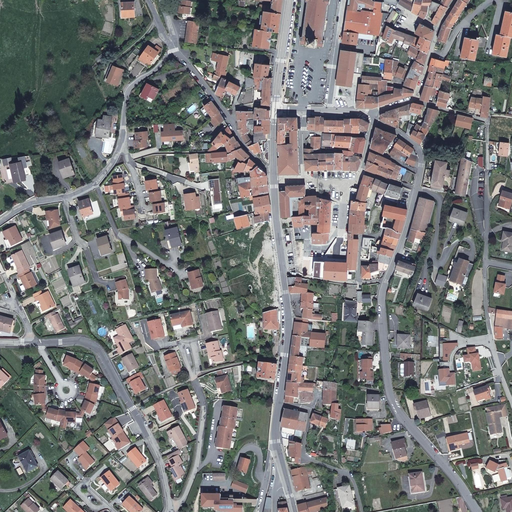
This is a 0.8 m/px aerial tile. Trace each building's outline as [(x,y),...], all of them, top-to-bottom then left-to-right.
[(190,14),(191,1),(186,0),(179,0),(179,6),(180,6),(179,12),(190,14)] [(282,13),(283,0),(273,0),(274,0),(274,1),(273,7),(272,12),(282,13)] [(323,39),(325,32),(326,20),(328,5),(329,5),(329,4),(330,4),(330,0),(306,0),(307,1),(307,2),(308,2),(306,16),(305,22),(303,36),(302,36),(302,37),(301,37),(301,43),(301,44),(306,45),(309,45),(308,46),(310,46),(310,45),(314,45),(314,47),(315,47),(315,46),(318,47),(318,46),(323,47),(324,46),(325,40),(324,40),(324,39),(323,39)] [(374,12),(375,1),(373,1),(372,0),(351,0),(350,10),(361,11),(361,10),(370,11),(374,12)] [(412,12),(415,0),(399,0),(398,3),(408,9),(412,12)] [(421,0),(415,0),(412,12),(419,16),(421,10),(422,5),(422,0),(421,0)] [(467,3),(462,0),(458,0),(455,6),(462,10),(467,3)] [(381,13),(383,3),(375,1),(374,12),(381,13)] [(441,5),(441,4),(440,4),(433,1),(431,5),(430,9),(432,9),(437,11),(441,5)] [(135,16),(134,2),(122,3),(123,17),(135,16)] [(427,14),(429,6),(422,5),(421,10),(419,16),(425,19),(427,14)] [(436,24),(447,8),(441,5),(437,11),(436,14),(433,20),(432,22),(436,24)] [(462,10),(455,6),(451,13),(458,17),(462,10)] [(367,34),(370,11),(361,10),(361,11),(350,10),(348,24),(345,25),(344,31),(359,33),(360,33),(363,34),(367,34)] [(389,23),(396,12),(394,10),(392,13),(391,14),(386,21),(387,22),(389,23)] [(282,13),(272,12),(265,11),(264,15),(263,24),(262,29),(262,30),(272,32),(279,32),(282,13)] [(380,36),(383,13),(381,13),(374,12),(370,11),(367,34),(380,36)] [(511,37),(511,11),(506,11),(501,35),(511,37)] [(386,21),(391,14),(383,13),(380,36),(384,26),(385,25),(387,22),(386,21)] [(451,13),(447,19),(454,24),(458,17),(451,13)] [(454,24),(447,19),(443,26),(450,28),(454,24)] [(196,43),(199,22),(195,21),(189,20),(186,42),(196,43)] [(431,41),(434,31),(421,24),(415,34),(421,36),(430,40),(431,41)] [(394,38),(396,31),(388,26),(383,39),(392,43),(394,38)] [(446,43),(450,28),(443,26),(438,40),(440,41),(446,43)] [(270,48),(272,32),(262,30),(260,30),(256,29),(254,46),(260,47),(264,48),(270,48)] [(358,35),(359,33),(344,31),(343,43),(357,45),(358,35)] [(399,40),(402,33),(396,31),(394,38),(399,40)] [(404,42),(408,35),(402,33),(399,40),(404,42)] [(378,43),(380,36),(367,34),(363,34),(362,41),(365,41),(378,43)] [(511,37),(501,35),(497,34),(493,54),(507,57),(511,37)] [(412,45),(415,37),(408,35),(404,42),(404,43),(411,45),(412,45)] [(426,53),(430,40),(421,36),(419,39),(416,48),(426,53)] [(478,46),(479,40),(466,37),(461,57),(475,60),(478,46)] [(484,48),(487,38),(479,37),(478,37),(477,38),(479,39),(479,40),(478,46),(484,48)] [(425,64),(428,54),(426,53),(416,48),(412,45),(411,45),(409,50),(409,51),(408,53),(411,55),(417,59),(425,64)] [(151,63),(158,52),(149,46),(142,56),(151,63)] [(199,52),(197,47),(190,48),(193,55),(199,52)] [(363,64),(364,56),(360,56),(361,53),(342,50),(337,84),(346,85),(346,83),(352,84),(354,73),(362,74),(362,70),(363,68),(363,64)] [(225,71),(229,56),(214,53),(212,60),(219,61),(217,70),(216,75),(222,78),(224,79),(226,72),(225,71)] [(151,63),(142,56),(140,59),(149,65),(151,63)] [(448,66),(450,61),(445,60),(445,62),(434,59),(432,58),(430,65),(445,68),(446,65),(448,66)] [(393,74),(394,60),(391,60),(386,59),(386,63),(385,69),(385,77),(392,78),(393,74)] [(422,75),(424,66),(416,61),(411,69),(410,72),(407,77),(411,79),(411,78),(413,79),(413,80),(415,75),(419,77),(420,74),(422,75)] [(270,65),(256,63),(254,77),(255,77),(264,77),(269,77),(270,65)] [(443,74),(445,68),(430,65),(429,71),(430,71),(437,73),(442,74),(443,74)] [(114,66),(108,81),(118,85),(124,70),(114,66)] [(401,78),(405,69),(404,68),(400,66),(396,75),(401,78)] [(407,77),(410,72),(405,69),(401,78),(406,80),(407,77)] [(442,76),(442,74),(437,73),(430,71),(428,78),(441,81),(441,79),(442,76)] [(450,80),(452,77),(451,76),(443,74),(442,74),(442,76),(443,77),(443,79),(450,82),(450,80)] [(415,88),(419,77),(415,75),(413,80),(413,79),(411,78),(411,79),(407,77),(406,80),(404,85),(415,88)] [(255,84),(255,80),(246,76),(246,88),(246,89),(255,84)] [(387,86),(387,80),(383,80),(382,80),(382,79),(382,78),(363,76),(362,83),(378,84),(378,85),(387,86)] [(491,86),(492,78),(486,76),(484,85),(491,86)] [(263,87),(264,77),(255,77),(255,80),(255,84),(255,89),(263,89),(263,87)] [(271,87),(272,77),(269,77),(264,77),(263,87),(271,87)] [(227,89),(230,82),(225,79),(224,79),(222,78),(221,81),(219,86),(227,89)] [(440,83),(441,81),(428,78),(425,85),(437,88),(440,89),(440,83)] [(238,92),(241,87),(230,82),(227,89),(232,92),(236,94),(238,92)] [(154,98),(159,89),(148,84),(142,95),(147,98),(149,96),(154,98)] [(368,94),(369,85),(361,84),(359,84),(358,93),(366,93),(366,96),(368,96),(368,94)] [(378,85),(369,85),(368,94),(372,94),(373,89),(379,89),(378,85)] [(403,95),(403,89),(398,89),(398,88),(395,87),(391,86),(387,86),(378,85),(379,89),(379,92),(379,97),(379,106),(404,97),(403,95)] [(435,95),(437,88),(425,85),(421,99),(429,102),(431,94),(435,95)] [(226,92),(227,89),(219,86),(216,94),(221,96),(224,97),(226,92)] [(270,105),(271,87),(263,87),(263,89),(262,104),(270,105)] [(413,94),(414,92),(403,88),(403,89),(403,95),(404,97),(413,94)] [(447,108),(450,93),(449,93),(447,92),(440,90),(439,96),(436,105),(447,108)] [(379,106),(379,97),(373,97),(368,96),(366,96),(365,100),(365,108),(374,108),(379,106)] [(488,118),(490,98),(483,96),(483,99),(482,108),(481,112),(481,116),(488,118)] [(211,101),(208,97),(203,104),(204,106),(211,101)] [(475,107),(477,98),(471,97),(469,106),(475,107)] [(220,112),(212,101),(211,101),(204,106),(213,117),(220,112)] [(424,107),(424,106),(413,103),(411,111),(421,113),(421,114),(424,107)] [(410,113),(411,104),(399,108),(399,116),(402,115),(411,114),(411,113),(410,113)] [(270,118),(270,110),(268,109),(268,108),(256,107),(255,119),(258,119),(270,118)] [(399,116),(399,108),(386,111),(386,112),(387,112),(386,122),(385,122),(399,128),(399,119),(399,116)] [(429,130),(439,111),(429,108),(427,114),(425,121),(425,122),(422,126),(429,130)] [(253,118),(253,111),(237,111),(237,120),(238,120),(247,121),(247,120),(248,118),(253,118)] [(224,120),(220,112),(213,117),(212,119),(213,120),(217,126),(224,120)] [(473,120),(473,119),(458,115),(458,116),(456,125),(470,129),(471,129),(473,120)] [(108,137),(112,117),(105,116),(104,120),(100,120),(97,135),(108,137)] [(298,129),(297,117),(279,117),(279,123),(288,123),(288,127),(291,126),(291,129),(298,129)] [(351,124),(351,119),(344,118),(344,121),(344,131),(352,132),(353,124),(351,124)] [(360,130),(362,119),(351,119),(351,124),(353,124),(352,132),(360,132),(360,130)] [(368,131),(370,123),(362,119),(360,130),(362,130),(368,131)] [(256,125),(256,120),(253,120),(247,120),(247,121),(238,120),(238,129),(244,128),(249,128),(249,129),(256,128),(256,125)] [(338,131),(338,121),(326,120),(325,120),(325,131),(338,131)] [(413,130),(416,126),(409,123),(406,133),(410,136),(413,130)] [(175,124),(165,124),(165,132),(164,132),(164,140),(169,140),(184,140),(183,131),(175,131),(175,124)] [(425,136),(429,130),(422,126),(417,124),(416,126),(413,130),(410,136),(421,144),(425,136)] [(270,133),(270,125),(258,125),(256,125),(256,128),(255,132),(264,130),(265,134),(266,134),(268,133),(270,133)] [(231,138),(234,137),(234,136),(228,126),(223,132),(231,138)] [(391,142),(396,135),(386,131),(386,132),(376,127),(374,137),(382,141),(383,139),(391,142)] [(291,151),(278,151),(279,173),(280,174),(284,174),(291,174),(300,174),(299,164),(299,157),(299,150),(298,129),(291,129),(291,130),(291,132),(291,136),(291,140),(291,151)] [(266,139),(266,134),(265,134),(264,130),(255,132),(255,138),(255,141),(258,141),(262,140),(262,139),(266,139)] [(148,139),(147,131),(136,132),(136,140),(146,139),(148,139)] [(224,144),(231,138),(223,132),(222,131),(212,143),(214,144),(219,148),(224,144)] [(247,143),(251,140),(246,133),(242,136),(247,143)] [(331,146),(332,134),(324,134),(323,145),(331,146)] [(352,137),(353,137),(345,136),(337,136),(335,146),(337,146),(343,146),(350,147),(351,147),(352,137)] [(236,140),(234,137),(231,138),(224,144),(226,145),(226,146),(232,143),(237,141),(236,140)] [(320,147),(321,137),(313,137),(312,149),(313,149),(320,149),(320,147)] [(354,151),(358,138),(352,137),(351,147),(350,147),(349,150),(354,151)] [(385,151),(391,142),(383,139),(382,141),(374,137),(373,137),(370,148),(377,151),(378,151),(383,153),(384,152),(385,153),(386,151),(385,151)] [(363,153),(366,140),(364,138),(358,138),(354,151),(363,153)] [(147,147),(146,139),(136,140),(134,140),(135,148),(147,147)] [(291,151),(291,140),(286,140),(286,144),(278,144),(278,150),(278,151),(291,151)] [(402,151),(407,145),(401,140),(398,145),(396,144),(394,146),(402,151)] [(241,148),(238,141),(237,141),(232,143),(226,146),(227,146),(228,152),(228,154),(233,151),(235,150),(237,150),(241,148)] [(260,146),(259,142),(254,144),(249,146),(256,154),(263,152),(262,145),(260,146)] [(507,156),(509,143),(501,142),(499,155),(507,156)] [(410,154),(414,149),(407,145),(402,151),(408,156),(409,156),(410,154)] [(409,156),(408,156),(402,151),(394,146),(389,154),(406,162),(409,156)] [(250,156),(245,152),(242,148),(241,148),(237,150),(235,150),(233,151),(237,156),(240,160),(239,161),(242,163),(243,162),(245,160),(248,158),(250,156)] [(228,154),(228,152),(222,152),(221,149),(218,151),(217,152),(212,152),(212,153),(213,162),(226,161),(227,161),(228,154)] [(237,156),(233,151),(228,154),(227,161),(237,156)] [(344,155),(344,153),(343,153),(335,152),(335,153),(335,170),(343,170),(344,155)] [(375,162),(378,155),(377,155),(370,152),(368,160),(374,163),(375,162)] [(335,170),(335,153),(327,154),(327,161),(327,170),(335,170)] [(200,171),(198,162),(199,162),(198,154),(191,154),(192,162),(190,162),(192,172),(200,171)] [(416,160),(414,156),(410,154),(409,156),(406,162),(414,166),(416,160)] [(357,170),(363,157),(362,157),(354,155),(354,156),(350,156),(350,170),(357,170)] [(391,162),(391,161),(378,155),(377,155),(378,155),(375,162),(388,168),(391,162)] [(27,167),(25,156),(19,157),(20,162),(22,162),(23,168),(27,167)] [(465,196),(472,161),(464,157),(462,157),(455,194),(465,196)] [(74,174),(69,159),(59,162),(64,177),(74,174)] [(253,170),(257,165),(250,159),(249,162),(248,163),(247,163),(245,162),(243,162),(242,163),(239,161),(236,167),(235,170),(250,170),(251,170),(253,170)] [(319,161),(319,160),(305,160),(306,170),(320,170),(319,161)] [(381,169),(382,167),(379,165),(374,163),(368,160),(366,169),(376,173),(378,168),(379,168),(381,169)] [(446,169),(447,162),(436,160),(434,170),(445,172),(445,177),(448,178),(449,176),(450,170),(446,169)] [(23,168),(22,162),(20,162),(13,164),(17,181),(26,180),(23,168)] [(394,170),(396,164),(391,162),(388,168),(394,170)] [(17,181),(13,164),(11,164),(12,169),(7,169),(9,179),(14,178),(15,182),(17,181)] [(399,173),(402,167),(396,164),(394,170),(393,172),(391,178),(396,180),(399,173)] [(266,175),(266,173),(257,165),(253,170),(251,170),(251,174),(252,177),(266,175)] [(391,178),(393,172),(382,167),(381,169),(380,171),(380,172),(379,174),(391,178)] [(445,177),(445,172),(434,170),(431,185),(431,186),(431,188),(443,191),(444,188),(443,188),(445,177)] [(268,184),(267,174),(266,175),(252,177),(252,187),(268,184)] [(113,176),(114,181),(114,185),(124,183),(123,180),(123,175),(113,176)] [(372,187),(376,179),(364,175),(362,183),(370,186),(372,187)] [(252,187),(252,177),(249,177),(246,177),(239,178),(242,197),(250,196),(251,196),(250,188),(253,188),(252,187)] [(158,188),(156,179),(146,181),(147,190),(158,188)] [(385,193),(389,185),(382,182),(383,182),(376,179),(372,187),(372,188),(372,189),(374,189),(379,191),(385,194),(385,193)] [(126,192),(124,183),(114,185),(115,190),(115,194),(119,193),(126,192)] [(365,202),(370,186),(362,183),(357,200),(365,202)] [(269,192),(268,184),(252,187),(253,188),(254,195),(254,197),(261,196),(268,194),(268,192),(269,192)] [(399,198),(402,188),(390,184),(390,185),(389,185),(385,193),(399,198)] [(291,216),(290,197),(297,196),(297,195),(305,194),(306,194),(305,185),(286,186),(287,193),(282,193),(280,193),(281,217),(291,216)] [(162,200),(160,191),(150,192),(151,201),(162,200)] [(381,203),(385,194),(379,191),(378,193),(379,194),(376,202),(381,203)] [(509,208),(511,200),(511,193),(503,191),(501,197),(499,205),(509,208)] [(200,208),(199,199),(196,199),(196,197),(195,193),(184,194),(187,210),(200,208)] [(270,203),(268,194),(261,196),(263,204),(270,203)] [(299,215),(299,198),(304,198),(304,197),(305,197),(305,194),(297,195),(297,196),(290,197),(291,216),(293,216),(298,216),(299,215)] [(271,210),(270,203),(263,204),(261,196),(254,197),(254,199),(256,208),(257,213),(261,212),(268,211),(271,210)] [(321,206),(321,198),(317,197),(317,196),(309,196),(305,197),(304,197),(304,198),(299,198),(299,215),(304,215),(305,207),(306,206),(306,204),(311,204),(310,208),(310,213),(313,214),(315,215),(317,214),(317,205),(321,206)] [(131,206),(130,197),(129,197),(119,198),(120,207),(124,207),(131,206)] [(428,232),(436,203),(434,201),(420,197),(412,228),(422,231),(426,232),(426,231),(428,232)] [(330,224),(331,201),(321,198),(321,206),(317,205),(317,214),(320,215),(320,223),(319,223),(319,224),(318,232),(323,233),(330,232),(330,224)] [(93,213),(89,199),(79,202),(83,216),(93,213)] [(365,210),(366,202),(356,201),(357,200),(352,199),(351,208),(365,210)] [(165,211),(164,203),(154,204),(155,213),(165,211)] [(405,219),(407,209),(396,207),(385,204),(385,207),(383,215),(385,215),(397,218),(405,219)] [(463,224),(468,213),(454,208),(453,212),(455,213),(452,220),(463,224)] [(136,218),(135,209),(134,209),(124,210),(125,215),(125,219),(136,218)] [(60,225),(58,210),(46,211),(47,220),(49,220),(51,229),(60,225)] [(269,219),(269,213),(262,214),(254,216),(256,222),(263,221),(269,219)] [(320,223),(320,215),(317,214),(315,215),(313,214),(310,213),(310,215),(304,215),(304,223),(306,224),(319,224),(319,223),(320,223)] [(250,225),(247,215),(247,214),(235,216),(235,217),(238,228),(250,225)] [(364,221),(364,214),(362,214),(361,214),(361,215),(351,214),(350,222),(359,224),(364,224),(364,221)] [(304,223),(304,215),(299,215),(298,216),(293,216),(294,227),(305,226),(304,224),(304,223)] [(359,232),(359,224),(350,222),(350,231),(354,232),(359,232)] [(401,233),(403,226),(395,224),(394,230),(398,232),(401,233)] [(22,240),(15,226),(3,231),(7,239),(9,238),(12,245),(22,240)] [(182,244),(177,227),(165,230),(167,239),(170,239),(172,247),(178,245),(182,244)] [(398,239),(401,233),(398,232),(394,230),(387,227),(387,228),(386,230),(385,234),(394,237),(398,239)] [(426,233),(426,232),(422,231),(412,228),(408,240),(414,242),(415,237),(424,239),(426,233)] [(66,244),(61,231),(50,235),(55,248),(66,244)] [(511,251),(511,246),(511,232),(504,231),(502,240),(504,240),(502,249),(511,251)] [(322,243),(323,233),(318,232),(313,232),(313,233),(312,239),(313,239),(312,242),(319,243),(322,243)] [(392,243),(394,237),(385,234),(383,241),(392,243)] [(112,251),(107,236),(97,239),(102,254),(112,251)] [(356,269),(358,239),(354,239),(354,238),(348,237),(348,239),(349,239),(348,263),(349,263),(348,264),(349,264),(349,270),(350,270),(350,269),(356,269)] [(372,241),(372,238),(369,237),(369,238),(363,237),(362,248),(371,249),(371,245),(372,241)] [(394,250),(396,245),(392,243),(383,241),(382,243),(381,247),(394,250)] [(392,256),(394,250),(381,247),(381,248),(380,251),(378,250),(378,253),(380,253),(381,253),(392,256)] [(370,251),(371,249),(362,248),(360,259),(369,260),(370,256),(370,251)] [(30,268),(22,250),(12,255),(12,256),(8,258),(8,259),(9,262),(10,262),(12,265),(16,263),(19,268),(17,269),(19,273),(28,269),(30,268)] [(379,261),(380,253),(378,253),(370,251),(370,256),(376,257),(376,261),(379,261)] [(389,264),(392,256),(381,253),(380,253),(379,261),(389,264)] [(468,262),(469,261),(460,258),(458,263),(455,262),(454,266),(455,266),(453,272),(454,272),(451,280),(462,284),(463,281),(465,276),(467,270),(466,269),(468,262)] [(412,274),(415,266),(412,265),(399,260),(396,268),(412,274)] [(349,270),(349,264),(348,264),(349,263),(348,263),(326,261),(325,276),(325,278),(348,280),(348,276),(349,276),(349,270)] [(386,269),(389,264),(379,261),(379,263),(380,269),(386,269)] [(469,278),(475,265),(468,262),(466,269),(467,270),(465,276),(468,278),(469,278)] [(380,269),(379,263),(373,264),(370,264),(369,264),(370,266),(371,272),(380,269)] [(85,282),(79,266),(69,269),(74,285),(85,282)] [(371,272),(370,266),(366,266),(364,266),(362,266),(362,277),(363,277),(371,277),(372,277),(372,275),(371,272)] [(411,278),(412,274),(396,268),(395,271),(397,271),(396,273),(408,278),(408,276),(411,277),(411,278)] [(37,284),(31,272),(30,273),(28,269),(19,273),(17,274),(19,278),(21,277),(26,289),(37,284)] [(157,279),(157,269),(146,270),(146,280),(149,280),(149,282),(151,282),(152,284),(151,285),(154,292),(162,290),(158,279),(157,279)] [(203,286),(201,277),(199,269),(188,272),(190,280),(191,280),(193,288),(203,286)] [(447,277),(439,274),(436,284),(444,287),(447,277)] [(129,288),(126,280),(116,283),(119,291),(120,291),(120,293),(119,294),(119,300),(129,299),(129,288)] [(307,293),(308,285),(301,284),(296,284),(296,287),(289,287),(290,294),(302,294),(307,293)] [(55,306),(48,291),(43,293),(35,297),(37,301),(40,300),(42,305),(40,305),(43,311),(55,306)] [(313,303),(313,294),(307,293),(302,294),(302,302),(313,303)] [(427,310),(432,299),(418,293),(417,298),(419,299),(416,305),(427,310)] [(356,316),(357,304),(346,303),(345,321),(358,322),(358,316),(356,316)] [(279,322),(279,309),(264,313),(264,322),(264,329),(279,329),(279,322)] [(312,315),(313,310),(304,309),(303,319),(308,319),(312,320),(312,315)] [(193,325),(190,311),(171,316),(174,326),(182,324),(183,327),(193,325)] [(222,330),(218,311),(207,313),(211,332),(222,330)] [(511,312),(498,311),(497,311),(497,314),(495,327),(503,328),(502,328),(511,329),(511,312)] [(64,328),(58,314),(56,315),(54,312),(46,316),(48,319),(50,318),(56,332),(64,328)] [(12,325),(14,320),(0,316),(0,328),(11,332),(13,332),(14,330),(13,330),(14,329),(15,326),(14,326),(12,325)] [(165,337),(160,320),(151,322),(152,328),(150,329),(153,339),(165,337)] [(372,346),(373,322),(360,322),(359,332),(365,332),(365,336),(364,345),(372,346)] [(302,328),(303,324),(296,323),(295,323),(295,328),(294,336),(301,337),(302,328)] [(134,340),(126,325),(116,330),(119,335),(120,336),(115,339),(119,348),(129,343),(134,340)] [(439,346),(440,361),(449,361),(449,358),(450,357),(450,356),(451,354),(451,353),(452,351),(454,348),(455,348),(456,347),(457,346),(458,346),(458,343),(450,343),(450,330),(439,325),(439,338),(444,338),(444,346),(439,346)] [(312,334),(312,330),(302,328),(301,337),(308,338),(311,338),(311,333),(312,334)] [(324,347),(326,334),(312,334),(311,333),(311,338),(310,346),(312,346),(324,347)] [(410,348),(410,335),(398,335),(398,348),(410,348)] [(300,345),(301,337),(294,336),(291,356),(299,357),(299,351),(300,345)] [(308,346),(308,338),(301,337),(300,345),(308,346)] [(220,352),(218,342),(207,344),(209,353),(211,352),(213,359),(214,363),(224,361),(221,351),(220,352)] [(132,348),(129,343),(119,348),(117,349),(120,355),(132,348)] [(307,349),(308,346),(300,345),(299,351),(301,351),(300,356),(306,356),(307,349)] [(475,347),(467,348),(469,355),(464,356),(465,362),(470,362),(472,363),(472,367),(481,366),(479,354),(476,354),(475,347)] [(181,368),(175,353),(165,357),(171,372),(172,372),(177,369),(180,368),(181,368)] [(410,354),(401,353),(401,359),(405,363),(405,364),(402,364),(401,365),(401,375),(402,376),(405,376),(414,376),(414,363),(410,363),(410,354)] [(139,367),(132,354),(123,359),(130,372),(135,369),(139,367)] [(74,369),(77,360),(68,356),(64,365),(70,367),(73,369),(74,369)] [(303,366),(303,358),(299,357),(291,356),(290,364),(303,366)] [(366,360),(359,360),(359,380),(373,380),(373,372),(370,372),(370,368),(372,368),(372,358),(366,358),(366,360)] [(76,372),(81,362),(77,360),(74,369),(73,369),(73,370),(76,372)] [(81,373),(86,365),(81,362),(76,372),(80,374),(81,373)] [(276,381),(278,365),(269,364),(260,363),(258,379),(268,380),(276,381)] [(301,378),(303,366),(290,364),(289,372),(297,372),(296,384),(300,384),(300,383),(301,378)] [(94,370),(86,365),(81,373),(84,375),(89,378),(91,375),(94,370)] [(11,377),(3,369),(1,371),(9,379),(11,377)] [(441,374),(443,386),(456,385),(455,373),(451,374),(451,375),(450,375),(449,369),(443,370),(443,374),(441,374)] [(45,382),(46,376),(43,376),(43,372),(42,371),(38,370),(37,371),(36,375),(35,385),(44,386),(45,386),(45,382)] [(1,371),(0,371),(0,385),(2,388),(10,379),(9,379),(1,371)] [(296,384),(297,372),(289,372),(288,383),(296,384)] [(140,379),(137,374),(132,377),(127,379),(130,384),(131,383),(132,382),(137,393),(145,389),(140,379)] [(232,391),(228,376),(216,379),(217,384),(218,383),(219,385),(217,386),(218,388),(221,388),(223,393),(232,391)] [(324,390),(325,382),(318,381),(317,381),(316,388),(324,390)] [(336,390),(337,383),(325,382),(324,390),(336,390)] [(299,393),(300,384),(296,384),(288,383),(286,396),(294,398),(299,398),(299,395),(299,393)] [(313,386),(313,383),(304,383),(300,383),(300,384),(299,393),(313,393),(313,388),(313,386)] [(98,396),(100,386),(94,385),(91,384),(90,389),(89,393),(89,394),(98,396)] [(489,391),(488,386),(474,391),(475,396),(477,395),(479,401),(481,400),(485,398),(486,400),(491,398),(489,393),(488,391),(489,391)] [(192,403),(193,402),(188,390),(179,394),(182,402),(181,403),(185,412),(194,408),(192,403)] [(336,404),(336,390),(324,390),(324,405),(333,405),(333,404),(336,404)] [(314,399),(313,393),(299,393),(299,395),(301,395),(301,404),(309,403),(312,402),(314,399)] [(45,394),(35,395),(36,405),(42,404),(46,404),(45,398),(45,394)] [(379,409),(379,396),(368,396),(368,409),(379,409)] [(96,400),(86,397),(85,401),(86,401),(95,405),(96,400)] [(90,414),(95,405),(86,401),(84,405),(82,410),(85,412),(90,414)] [(172,416),(164,401),(155,406),(159,414),(163,421),(172,416)] [(430,416),(426,401),(415,404),(416,410),(418,409),(420,419),(430,416)] [(340,420),(341,410),(338,410),(338,404),(337,404),(336,404),(333,404),(333,405),(332,411),(331,418),(340,420)] [(507,416),(505,404),(487,408),(488,413),(501,410),(503,417),(507,416)] [(230,449),(233,429),(235,429),(238,408),(224,406),(221,427),(220,427),(217,447),(230,449)] [(56,420),(59,411),(55,410),(50,409),(49,412),(47,418),(56,420)] [(282,427),(282,433),(283,438),(290,440),(293,441),(295,434),(301,435),(302,431),(306,431),(308,414),(285,410),(282,427)] [(503,417),(501,410),(488,413),(487,413),(489,425),(490,424),(492,434),(502,432),(499,417),(503,417)] [(77,417),(77,413),(71,413),(67,413),(66,422),(76,423),(77,417)] [(325,428),(329,420),(327,419),(323,417),(320,416),(314,414),(311,422),(320,426),(325,428)] [(126,439),(121,432),(123,432),(123,431),(119,424),(115,418),(111,419),(107,423),(110,427),(108,428),(110,430),(109,431),(114,437),(113,438),(118,445),(126,439)] [(372,426),(372,419),(357,419),(357,426),(358,426),(358,431),(362,431),(367,431),(367,430),(371,430),(371,426),(372,426)] [(379,428),(381,435),(392,432),(390,425),(382,425),(382,428),(379,428)] [(188,445),(179,427),(168,433),(171,438),(174,436),(178,444),(177,445),(180,449),(188,445)] [(469,440),(467,433),(447,438),(450,451),(459,449),(458,445),(458,443),(469,440)] [(290,442),(290,440),(283,438),(283,439),(283,443),(285,455),(286,457),(292,457),(292,450),(290,450),(290,442)] [(407,447),(405,439),(392,443),(397,458),(402,457),(402,456),(407,454),(405,448),(407,447)] [(90,449),(84,442),(75,449),(82,456),(86,452),(90,449)] [(302,445),(302,444),(290,442),(290,450),(292,450),(292,457),(296,457),(300,458),(301,458),(302,445)] [(147,461),(136,448),(128,455),(139,467),(147,461)] [(179,456),(182,454),(179,450),(168,456),(170,460),(179,456)] [(38,467),(29,451),(20,456),(24,462),(22,463),(27,472),(38,467)] [(95,462),(86,452),(82,456),(79,459),(88,469),(95,462)] [(185,474),(180,465),(183,463),(179,456),(170,460),(169,461),(173,468),(174,470),(172,471),(174,474),(176,478),(180,476),(185,474)] [(246,473),(250,461),(242,458),(238,471),(246,473)] [(508,467),(506,463),(499,465),(490,460),(489,464),(487,469),(495,473),(497,470),(498,470),(501,482),(508,480),(511,479),(511,477),(509,469),(508,470),(507,467),(508,467)] [(307,473),(305,467),(303,468),(301,468),(292,470),(297,491),(310,488),(307,473)] [(69,481),(59,471),(51,479),(61,489),(66,484),(68,486),(70,483),(69,481)] [(120,484),(110,471),(101,478),(111,491),(120,484)] [(422,484),(421,479),(422,479),(422,478),(423,478),(422,473),(410,474),(411,486),(413,486),(414,492),(425,491),(424,486),(424,485),(423,485),(423,484),(422,484)] [(152,488),(150,485),(152,484),(153,483),(148,477),(145,480),(147,481),(140,486),(140,487),(150,500),(157,494),(152,488)] [(354,505),(349,486),(339,489),(344,507),(354,505)] [(230,500),(230,502),(221,502),(221,495),(203,495),(203,506),(208,506),(208,507),(216,507),(216,511),(222,511),(240,511),(240,507),(237,507),(237,505),(237,502),(235,502),(234,500),(230,500)] [(140,511),(143,509),(130,496),(123,504),(129,510),(130,509),(133,511),(140,511)] [(511,511),(511,497),(501,499),(503,508),(506,508),(507,511),(511,511)] [(314,511),(318,511),(327,508),(326,498),(306,503),(298,506),(299,511),(314,511)] [(27,511),(37,511),(40,510),(34,504),(29,499),(21,506),(27,511)] [(79,511),(82,510),(71,499),(63,508),(68,511),(79,511)]
